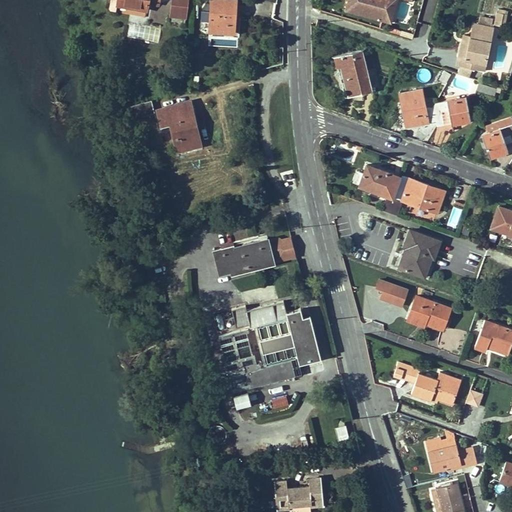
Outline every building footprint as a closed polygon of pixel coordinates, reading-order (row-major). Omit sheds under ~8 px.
[(116,10),(117,5),(117,0),(109,0),(108,8),(110,9),(116,10)] [(117,0),(117,5),(147,11),(148,3),(159,5),(159,0),(117,0)] [(188,0),(172,0),(170,16),(186,18),(188,0)] [(236,0),(234,0),(211,0),(209,31),(235,33),(236,0)] [(388,9),(390,0),(351,0),(351,1),(347,0),(346,0),(344,11),(381,20),(384,8),(388,9)] [(396,0),(390,0),(388,9),(384,8),(381,20),(391,23),(396,0)] [(503,14),(496,12),(494,21),(501,22),(503,14)] [(471,32),(471,36),(475,37),(474,42),(470,40),(467,51),(461,50),(459,61),(473,64),(474,61),(485,63),(492,28),(473,24),(471,32)] [(471,36),(471,32),(465,31),(461,50),(467,51),(470,40),(471,36)] [(362,50),(335,56),(337,68),(341,67),(346,88),(351,87),(354,96),(372,92),(362,50)] [(485,63),(474,61),(473,64),(473,66),(484,69),(485,63)] [(450,74),(443,71),(439,79),(445,82),(450,74)] [(451,85),(447,83),(441,95),(445,97),(451,85)] [(496,89),(478,83),(476,90),(494,96),(496,89)] [(442,111),(449,110),(452,124),(470,120),(466,97),(436,103),(433,107),(426,109),(422,89),(400,93),(403,112),(406,111),(409,126),(437,121),(437,126),(445,125),(442,111)] [(134,118),(154,113),(152,102),(151,100),(131,105),(134,118)] [(161,126),(170,123),(173,123),(175,129),(172,130),(174,139),(178,138),(180,149),(196,145),(193,131),(197,130),(190,103),(157,111),(161,126)] [(449,110),(442,111),(445,125),(452,124),(449,110)] [(489,157),(507,150),(505,143),(503,137),(511,134),(511,138),(511,124),(482,135),(489,157)] [(511,138),(511,134),(503,137),(505,143),(511,140),(511,138)] [(437,213),(444,194),(428,188),(429,185),(403,176),(402,177),(367,165),(364,174),(360,186),(387,195),(382,209),(398,215),(402,201),(437,213)] [(353,183),(360,186),(364,174),(357,171),(353,183)] [(429,185),(428,188),(444,194),(445,190),(429,185)] [(456,229),(462,208),(452,206),(447,226),(456,229)] [(511,210),(499,206),(492,228),(511,235),(511,210)] [(468,235),(471,228),(464,226),(462,233),(468,235)] [(406,248),(403,256),(406,257),(403,269),(425,277),(429,265),(426,264),(429,256),(432,257),(434,258),(441,241),(410,230),(404,247),(406,248)] [(231,271),(253,265),(254,269),(268,265),(274,263),(273,260),(277,259),(278,262),(296,257),(294,250),(291,248),(291,246),(293,244),(291,237),(281,240),(281,238),(273,240),(274,242),(269,243),(267,234),(258,236),(259,241),(234,246),(234,244),(221,247),(214,249),(220,274),(231,271)] [(254,269),(253,265),(231,271),(232,274),(254,269)] [(403,305),(409,286),(378,276),(375,286),(382,289),(379,297),(403,305)] [(416,295),(409,315),(426,320),(425,323),(443,329),(451,308),(416,295)] [(246,305),(231,309),(233,318),(236,327),(250,323),(251,327),(257,326),(266,365),(255,368),(245,371),(243,366),(254,363),(245,329),(219,335),(235,402),(247,399),(245,389),(302,375),(299,363),(303,362),(320,358),(310,315),(303,317),(301,308),(286,312),(284,300),(247,309),(246,305)] [(215,317),(220,327),(225,325),(220,314),(215,317)] [(425,323),(426,320),(409,315),(407,320),(424,326),(425,323)] [(508,352),(511,341),(511,330),(484,321),(474,347),(476,347),(486,351),(488,345),(508,352)] [(394,375),(401,377),(405,364),(398,362),(394,375)] [(401,377),(415,381),(418,372),(419,369),(405,364),(401,377)] [(458,385),(448,381),(449,375),(439,372),(437,379),(418,372),(415,381),(411,393),(430,400),(431,397),(438,399),(452,404),(458,385)] [(449,375),(448,381),(458,385),(460,379),(449,375)] [(470,388),(466,402),(479,406),(483,392),(470,388)] [(287,394),(271,397),(274,408),(289,405),(287,394)] [(213,427),(211,428),(209,430),(208,432),(208,434),(208,437),(209,439),(210,441),(212,443),(214,444),(217,444),(219,444),(221,443),(223,442),(225,440),(226,438),(226,436),(226,434),(226,431),(224,429),(223,427),(220,426),(218,426),(215,426),(213,427)] [(347,438),(344,426),(338,427),(335,428),(339,440),(347,438)] [(432,472),(445,469),(445,467),(460,463),(461,467),(477,463),(473,447),(458,450),(456,444),(427,451),(432,472)] [(499,481),(511,485),(511,484),(511,483),(511,463),(506,462),(499,481)] [(272,482),(275,504),(287,503),(287,507),(311,504),(310,501),(322,500),(320,478),(308,479),(308,487),(286,489),(286,481),(272,482)] [(463,511),(456,484),(437,488),(442,511),(438,511),(463,511)] [(435,511),(438,511),(442,511),(437,488),(430,490),(435,511)]
